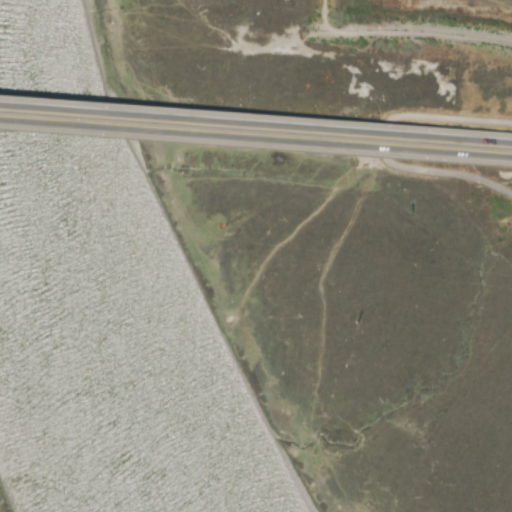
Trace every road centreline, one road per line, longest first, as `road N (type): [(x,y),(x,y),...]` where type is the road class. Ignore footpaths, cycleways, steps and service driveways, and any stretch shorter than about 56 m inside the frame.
road 1 (trunk): [(0,119),(511,157)]
road 2 (trunk): [(511,143),(0,106)]
